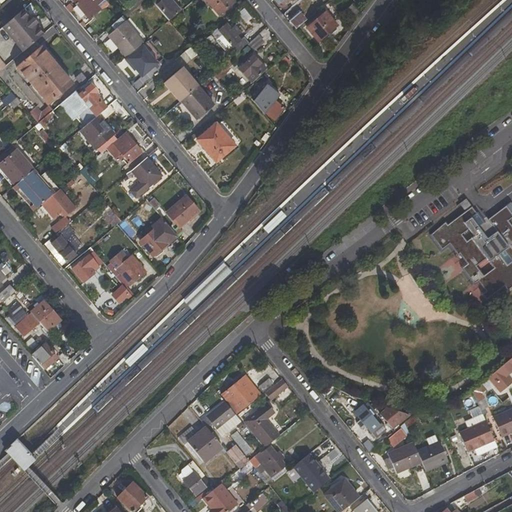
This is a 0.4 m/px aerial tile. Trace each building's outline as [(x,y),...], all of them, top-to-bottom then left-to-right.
[(101,9),(108,7),(101,0),(73,0),(90,19),(101,9)] [(133,0),(124,8),(127,12),(129,10),(140,0),(133,0)] [(140,0),(129,10),(131,13),(146,0),(140,0)] [(150,0),(169,21),(181,11),(171,0),(150,0)] [(205,0),(219,16),(234,3),(231,0),(205,0)] [(346,10),(356,22),(362,14),(353,4),(346,10)] [(21,53),(45,33),(24,8),(1,28),(21,53)] [(318,43),(338,26),(326,11),(306,28),(318,43)] [(176,26),(185,18),(180,13),(172,21),(176,26)] [(299,14),(290,22),(296,29),(305,22),(299,14)] [(108,37),(126,58),(143,44),(125,22),(108,37)] [(237,53),(247,44),(248,43),(244,38),(242,41),(238,37),(242,33),(235,26),(231,29),(226,23),(218,31),(237,53)] [(253,51),(263,42),(258,35),(248,43),(247,44),(253,51)] [(48,105),(72,85),(41,46),(16,67),(48,105)] [(143,46),(127,59),(142,77),(158,64),(143,46)] [(282,70),(293,61),(286,55),(277,64),(282,70)] [(239,69),(252,84),(267,71),(253,56),(239,69)] [(234,63),(230,58),(213,73),(219,80),(229,72),(227,69),(234,63)] [(182,67),(162,83),(178,103),(180,102),(198,86),(182,67)] [(75,79),(82,87),(88,81),(82,74),(75,79)] [(0,95),(2,98),(9,91),(0,83),(0,95)] [(258,95),(263,102),(259,108),(274,120),(283,107),(275,101),(280,95),(266,84),(258,95)] [(78,96),(75,92),(66,99),(83,119),(92,112),(91,111),(101,102),(94,93),(96,91),(90,85),(78,96)] [(215,105),(198,86),(180,102),(196,121),(215,105)] [(0,112),(17,98),(11,92),(0,101),(0,103),(0,104),(0,103),(0,112)] [(241,94),(234,99),(233,101),(237,106),(245,98),(241,94)] [(258,95),(254,100),(259,108),(263,102),(258,95)] [(92,112),(83,119),(87,124),(106,107),(101,102),(91,111),(92,112)] [(103,121),(114,112),(109,105),(106,107),(87,124),(79,130),(99,154),(111,144),(118,139),(103,121)] [(35,107),(29,113),(38,123),(52,112),(52,111),(49,107),(41,114),(35,107)] [(52,112),(38,123),(43,130),(57,118),(52,112)] [(215,163),(235,146),(216,124),(197,141),(215,163)] [(146,157),(125,132),(118,139),(111,144),(119,152),(112,158),(117,163),(123,158),(128,163),(122,169),(127,174),(146,157)] [(68,159),(72,157),(62,145),(58,148),(68,159)] [(16,150),(0,163),(0,169),(14,186),(31,171),(33,170),(16,150)] [(136,198),(161,176),(146,157),(127,174),(126,175),(129,179),(133,175),(140,183),(130,192),(136,198)] [(89,183),(96,177),(87,165),(79,172),(89,183)] [(31,171),(14,186),(13,187),(19,195),(22,192),(36,208),(41,204),(52,195),(31,171)] [(66,217),(76,208),(59,189),(52,195),(41,204),(54,219),(62,212),(66,217)] [(36,208),(22,192),(19,195),(33,211),(36,208)] [(178,228),(198,211),(185,196),(165,213),(178,228)] [(469,215),(474,211),(475,211),(468,202),(461,207),(467,214),(468,213),(469,215)] [(108,222),(115,215),(107,205),(99,212),(108,222)] [(475,286),(479,282),(487,292),(482,295),(487,301),(505,288),(508,292),(511,288),(511,227),(509,223),(511,221),(511,206),(511,205),(500,213),(502,215),(490,224),(489,222),(485,217),(482,219),(479,215),(478,216),(474,211),(469,215),(468,213),(467,214),(449,227),(447,224),(432,237),(444,252),(451,246),(459,257),(461,255),(469,265),(463,270),(475,286)] [(502,215),(500,213),(489,222),(490,224),(502,215)] [(152,257),(176,236),(161,218),(150,228),(152,230),(138,241),(152,257)] [(63,219),(51,229),(55,234),(68,224),(70,222),(68,220),(65,222),(63,219)] [(68,224),(55,234),(49,240),(66,261),(75,253),(82,246),(73,236),(75,233),(68,224)] [(93,250),(71,269),(82,283),(95,273),(90,267),(95,262),(98,265),(103,262),(93,250)] [(127,259),(121,251),(109,261),(130,285),(146,272),(132,255),(127,259)] [(95,273),(100,268),(98,265),(95,262),(90,267),(95,273)] [(224,263),(185,300),(193,308),(232,271),(224,263)] [(9,285),(0,292),(0,301),(1,303),(13,293),(15,291),(9,285)] [(112,291),(117,304),(131,298),(126,285),(112,291)] [(61,320),(44,301),(29,313),(40,324),(47,332),(61,320)] [(23,338),(40,324),(29,313),(13,326),(23,338)] [(57,357),(45,343),(30,355),(43,370),(57,358),(57,357)] [(511,357),(484,382),(489,389),(494,387),(498,393),(511,381),(511,357)] [(245,376),(221,395),(237,415),(254,402),(253,400),(259,395),(245,376)] [(258,388),(262,393),(273,385),(269,379),(258,388)] [(265,394),(271,401),(288,387),(283,381),(265,394)] [(489,389),(484,382),(472,392),(480,412),(488,408),(481,394),(486,391),(489,389)] [(234,414),(225,402),(200,422),(205,429),(210,434),(221,425),(225,430),(233,425),(228,420),(234,414)] [(245,422),(265,448),(275,440),(278,437),(265,420),(273,413),(267,405),(245,422)] [(369,410),(366,412),(361,407),(354,413),(376,439),(386,430),(380,424),(378,426),(370,418),(373,415),(369,410)] [(511,409),(492,418),(501,438),(511,432),(511,409)] [(397,422),(406,414),(394,410),(390,414),(397,422)] [(390,427),(397,422),(390,414),(383,419),(390,427)] [(459,433),(467,452),(473,449),(493,441),(484,421),(459,433)] [(289,422),(277,431),(281,435),(284,433),(292,426),(289,422)] [(187,443),(203,463),(222,448),(210,434),(205,429),(187,443)] [(393,447),(403,439),(397,431),(386,440),(393,447)] [(285,437),(286,436),(284,433),(281,435),(278,437),(275,440),(281,446),(288,441),(285,437)] [(18,439),(11,447),(18,454),(25,461),(33,454),(18,439)] [(477,457),(496,449),(493,441),(473,449),(477,457)] [(448,462),(439,442),(416,452),(421,463),(425,472),(435,467),(448,462)] [(421,463),(416,452),(412,443),(387,454),(396,475),(421,463)] [(236,444),(224,453),(237,469),(248,461),(236,444)] [(36,458),(33,454),(25,461),(18,454),(11,447),(7,451),(10,454),(24,469),(28,466),(36,458)] [(260,452),(249,461),(260,475),(265,471),(270,477),(285,466),(281,461),(284,458),(278,451),(275,454),(270,448),(262,454),(260,452)] [(311,455),(294,468),(314,492),(330,479),(311,455)] [(438,475),(451,469),(448,462),(435,467),(438,475)] [(194,491),(198,494),(205,488),(193,473),(183,481),(192,492),(194,491)] [(352,489),(343,479),(340,481),(349,492),(352,489)] [(323,495),(337,511),(340,511),(346,507),(359,498),(352,489),(349,492),(340,481),(323,495)] [(137,511),(141,508),(138,506),(147,497),(132,483),(116,498),(131,511),(137,511)] [(221,485),(214,489),(203,499),(212,511),(210,511),(226,511),(236,504),(221,485)] [(461,506),(477,498),(473,492),(458,500),(461,506)] [(349,511),(374,511),(361,496),(359,498),(346,507),(349,511)]
